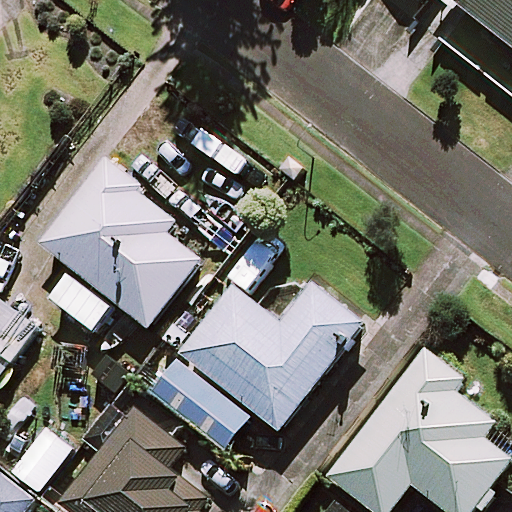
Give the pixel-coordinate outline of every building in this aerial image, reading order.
[(511,0),(458,0),(511,42),(511,0)] [(175,237),(185,224),(149,196),(153,190),(116,162),(51,248),(158,330),(209,263),(175,237)] [(370,325),(321,287),(290,327),(242,290),(161,396),(234,453),(264,414),(287,432),(370,325)] [(0,389),(44,329),(0,297),(0,389)] [(476,384),(435,354),(340,480),(381,511),(401,511),(421,487),(454,511),(482,511),(511,473),(511,455),(492,441),(504,426),(466,397),(476,384)] [(191,450),(144,412),(148,407),(132,394),(90,446),(107,459),(69,506),(76,511),(98,511),(103,506),(110,511),(203,511),(202,511),(213,497),(176,468),(191,450)] [(58,429),(19,472),(45,496),(84,453),(58,429)] [(0,511),(33,511),(42,501),(0,469),(0,511)]
